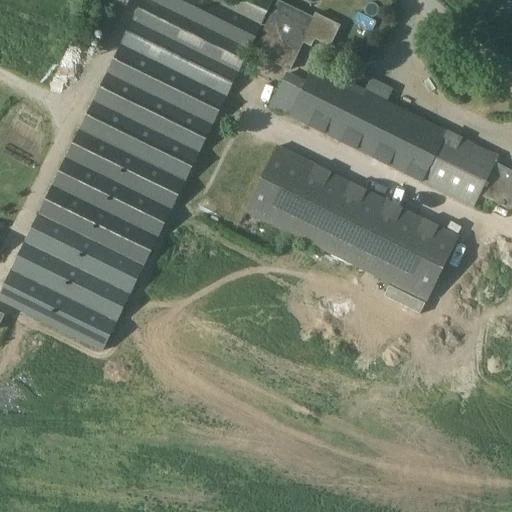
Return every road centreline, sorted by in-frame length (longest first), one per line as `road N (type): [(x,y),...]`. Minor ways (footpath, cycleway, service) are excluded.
road 1 (unknown): [(511,220),(381,166)]
road 2 (unclassified): [(421,0),(511,86)]
